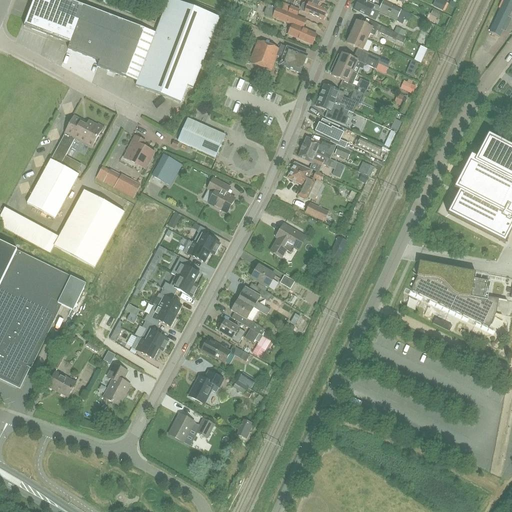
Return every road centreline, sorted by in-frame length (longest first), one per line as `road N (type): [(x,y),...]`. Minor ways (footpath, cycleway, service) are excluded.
road 1 (residential): [(276,511),(453,134),(511,49)]
road 2 (residential): [(122,454),(256,206),(300,101)]
road 3 (unclassified): [(140,115),(0,41)]
